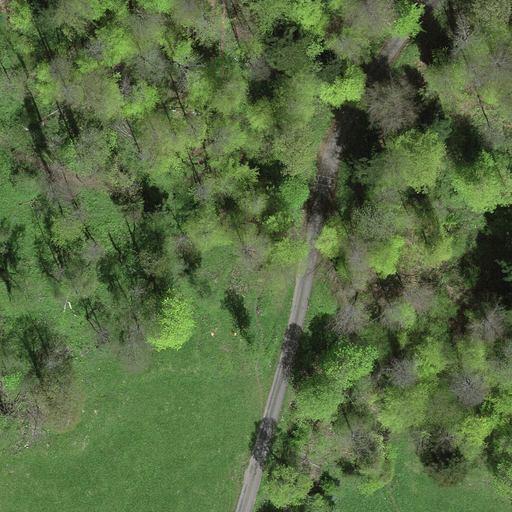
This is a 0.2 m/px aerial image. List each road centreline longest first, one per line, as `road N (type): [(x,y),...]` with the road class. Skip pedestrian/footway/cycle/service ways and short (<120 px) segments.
road 1 (track): [(402,511),(386,482),(375,390),(352,305),(232,145),(217,78),(216,0)]
road 2 (unclassified): [(245,511),(312,260),(329,158),(358,95),(425,0)]
